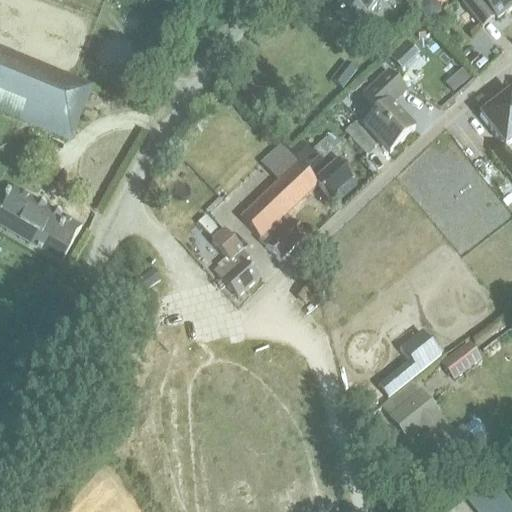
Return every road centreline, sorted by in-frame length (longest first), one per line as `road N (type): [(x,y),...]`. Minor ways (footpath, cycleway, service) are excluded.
road 1 (unclassified): [(0,416),(166,129),(263,0)]
road 2 (residential): [(511,72),(432,134),(242,315)]
